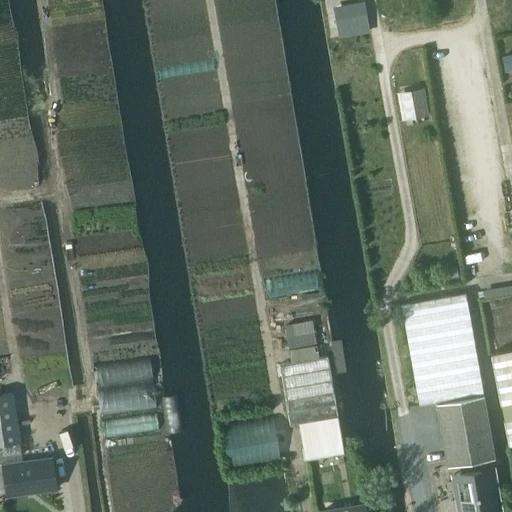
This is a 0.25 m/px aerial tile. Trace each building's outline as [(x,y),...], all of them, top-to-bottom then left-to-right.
[(369,31),(364,3),(340,7),(345,36),(369,31)] [(511,54),(501,57),(504,70),(511,68),(511,54)] [(456,266),(446,268),(447,277),(458,275),(456,266)] [(263,281),(265,297),(316,288),(314,273),(263,281)] [(418,405),(436,403),(483,395),(465,293),(401,304),(418,405)] [(511,350),(490,354),(509,447),(511,446),(511,350)] [(291,426),(298,425),(338,417),(327,356),(280,365),(291,426)] [(0,394),(0,444),(18,442),(12,393),(0,394)] [(483,395),(436,403),(447,466),(494,458),(483,395)] [(221,424),(229,471),(280,462),(272,415),(221,424)] [(338,417),(298,425),(305,460),(344,453),(338,417)] [(0,465),(5,495),(54,488),(49,457),(0,465)] [(463,498),(460,498),(459,499),(460,511),(498,511),(491,469),(459,475),(460,479),(463,498)]
